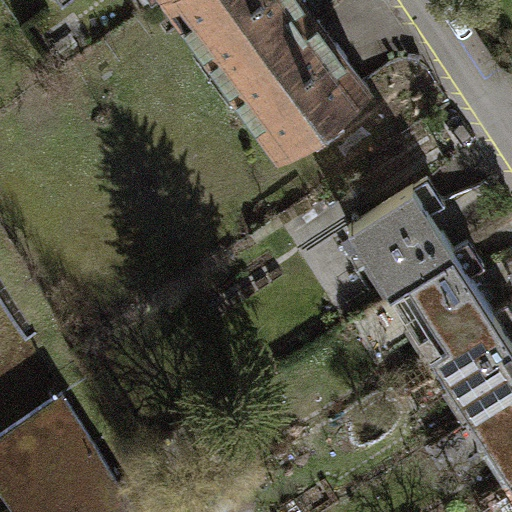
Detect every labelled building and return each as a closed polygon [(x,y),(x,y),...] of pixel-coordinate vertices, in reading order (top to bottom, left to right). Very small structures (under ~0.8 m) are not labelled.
[(369,85),(307,0),(169,0),(279,150),(369,85)] [(445,201),(427,173),(349,223),(370,257),(363,262),(383,292),(389,288),(454,247),(430,210),(445,201)] [(485,266),(467,238),(454,247),(389,288),(411,322),(404,327),(423,357),(431,352),(494,312),(470,275),(485,266)] [(139,511),(0,297),(0,480),(20,511),(139,511)] [(511,330),(511,305),(510,302),(494,312),(431,352),(453,386),(446,390),(463,417),(470,413),(511,385),(511,337),(509,332),(511,330)] [(511,385),(470,413),(492,447),(485,451),(504,481),(511,477),(511,476),(511,385)]
